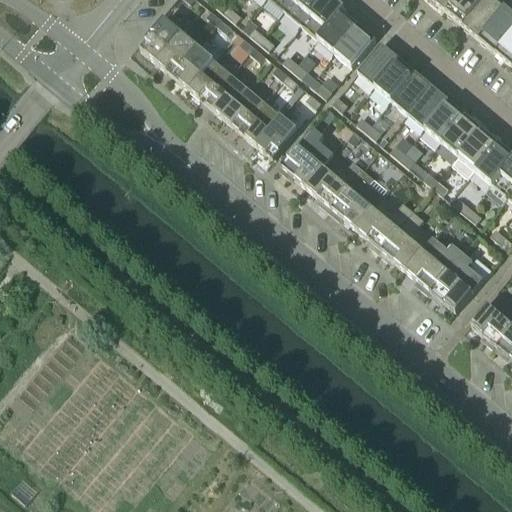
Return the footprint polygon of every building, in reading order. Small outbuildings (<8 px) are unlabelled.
[(195,3),(191,0),(180,0),(180,1),(190,9),(195,3)] [(284,17),(299,0),(271,0),(268,4),(284,17)] [(301,31),(327,0),(299,0),(284,17),(301,31)] [(318,45),(344,14),(327,0),(301,31),(318,45)] [(446,16),(459,0),(429,0),(428,2),(446,16)] [(462,30),(487,0),(459,0),(446,16),(462,30)] [(478,44),(504,13),(488,0),(487,0),(462,30),(478,44)] [(231,14),(222,6),(216,13),(226,21),(231,14)] [(495,58),(511,37),(511,19),(504,13),(478,44),(495,58)] [(241,22),(239,20),(231,14),(226,21),(235,29),(241,22)] [(335,59),(359,31),(343,17),(345,15),(344,14),(318,45),(335,59)] [(221,25),(211,16),(206,23),(216,31),(221,25)] [(157,69),(181,40),(164,25),(140,54),(143,57),(157,69)] [(232,33),(221,25),(216,31),(227,40),(232,33)] [(352,74),(376,45),(359,31),(335,59),(352,74)] [(265,42),(255,34),(249,40),(259,48),(265,42)] [(511,72),(511,71),(511,37),(495,58),(511,72)] [(173,83),(198,53),(181,40),(157,69),(173,83)] [(274,50),(265,42),(259,48),(269,56),(274,50)] [(255,53),(244,44),(239,50),(249,59),(255,53)] [(375,93),(399,64),(381,50),(357,78),(375,93)] [(190,97),(215,67),(198,53),(173,83),(190,97)] [(265,61),(255,53),(249,59),(260,68),(265,61)] [(298,69),(288,61),(282,68),(292,76),(298,69)] [(391,107),(415,78),(399,64),(375,93),(391,107)] [(206,110),(231,81),(215,67),(190,97),(206,110)] [(307,77),(298,69),(292,76),(302,84),(307,77)] [(288,80),(277,72),(272,78),(283,87),(288,80)] [(408,121),(432,92),(415,78),(391,107),(408,121)] [(293,95),(298,89),(288,80),(283,87),(293,95)] [(223,124),(248,95),(231,81),(206,110),(223,124)] [(332,98),(322,89),(316,96),(326,104),(332,98)] [(425,134),(448,106),(432,92),(408,121),(425,134)] [(240,138),(264,109),(248,95),(223,124),(240,138)] [(321,108),(311,100),(306,106),(316,115),(321,108)] [(347,111),(338,103),(332,109),(342,118),(347,111)] [(442,149),(466,120),(448,106),(425,134),(442,149)] [(256,152),(281,123),(264,109),(240,138),(256,152)] [(458,162),(482,134),(466,120),(442,149),(458,162)] [(276,162),(298,137),(281,123),(256,152),(273,166),(276,162)] [(371,131),(362,123),(356,130),(366,137),(371,131)] [(381,139),(371,131),(366,137),(376,146),(381,139)] [(306,193),(334,160),(320,149),(324,143),(313,134),(279,175),(289,184),(292,181),(306,193)] [(476,175),(499,148),(482,134),(458,162),(453,168),(470,183),(476,175)] [(492,189),(511,165),(511,158),(499,148),(476,175),(492,189)] [(404,158),(395,151),(390,157),(399,165),(404,158)] [(415,167),(404,158),(399,165),(409,174),(415,167)] [(329,217),(363,175),(353,167),(348,173),(334,160),(306,193),(321,206),(318,208),(329,217)] [(508,204),(511,199),(511,165),(492,189),(486,196),(503,210),(508,204)] [(356,235),(384,202),(369,190),(374,184),(363,175),(329,217),(339,226),(342,223),(356,235)] [(438,186),(429,179),(423,185),(432,193),(438,186)] [(448,195),(438,186),(432,193),(442,202),(448,195)] [(379,259),(413,218),(403,209),(398,214),(384,202),(356,235),(371,247),(368,250),(379,259)] [(471,214),(462,206),(456,213),(465,221),(471,214)] [(481,223),(471,214),(465,221),(476,229),(481,223)] [(406,277),(433,244),(419,231),(423,226),(413,218),(379,259),(389,267),(391,264),(406,277)] [(505,243),(496,235),(490,241),(500,250),(505,243)] [(428,300),(463,259),(452,250),(448,256),(433,244),(406,277),(420,289),(418,291),(428,300)] [(456,318),(483,285),(468,273),(473,267),(463,259),(428,300),(439,309),(441,306),(456,318)] [(494,355),(511,333),(511,309),(499,298),(471,331),(486,344),(484,346),(494,355)] [(511,365),(511,333),(494,355),(504,364),(507,361),(511,365)]
